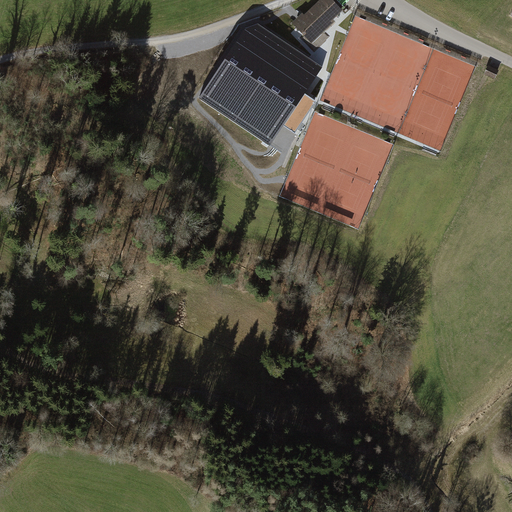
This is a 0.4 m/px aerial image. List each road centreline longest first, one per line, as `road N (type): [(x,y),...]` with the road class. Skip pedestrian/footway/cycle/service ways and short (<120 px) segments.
road 1 (track): [(0,343),(57,372),(212,391),(273,413),(407,473),(427,501)]
road 2 (track): [(287,0),(174,39),(0,63)]
road 3 (unclassified): [(393,0),(511,62)]
